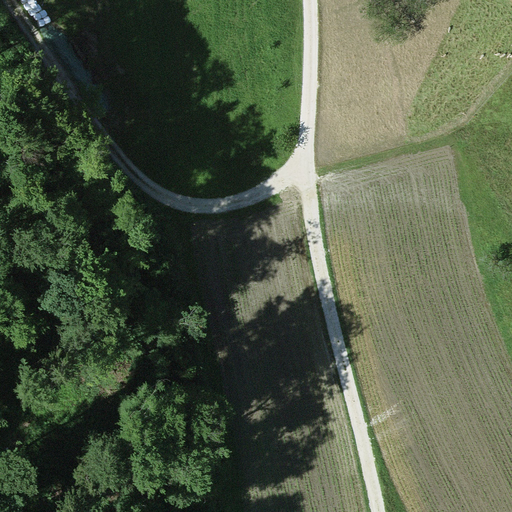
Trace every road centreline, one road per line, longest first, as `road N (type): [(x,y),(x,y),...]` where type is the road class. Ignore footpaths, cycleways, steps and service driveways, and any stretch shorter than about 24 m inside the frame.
road 1 (track): [(309,0),(309,218),(376,511)]
road 2 (track): [(9,0),(100,134),(137,176),(175,202),(204,209),(286,179),(303,163)]
road 3 (track): [(36,511),(0,377)]
